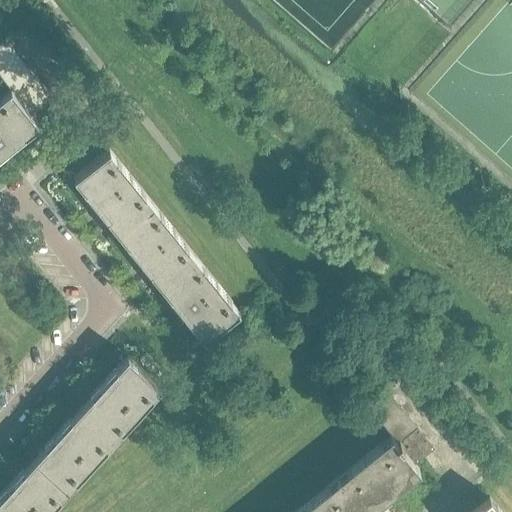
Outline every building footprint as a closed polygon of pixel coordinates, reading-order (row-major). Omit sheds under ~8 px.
[(0,58),(13,49),(5,39),(0,43),(0,58)] [(13,49),(0,58),(0,74),(0,75),(21,58),(13,49)] [(29,68),(21,58),(0,75),(8,85),(29,68)] [(29,68),(8,85),(10,87),(16,95),(37,78),(29,68)] [(37,78),(16,95),(24,104),(44,88),(37,78)] [(10,87),(0,95),(0,152),(38,122),(32,114),(24,104),(16,95),(10,87)] [(52,98),(44,88),(24,104),(32,114),(52,98)] [(117,228),(152,200),(108,147),(74,175),(117,228)] [(152,200),(117,228),(161,282),(196,254),(152,200)] [(240,307),(196,254),(161,282),(205,336),(240,307)] [(81,405),(114,434),(160,383),(127,354),(81,405)] [(375,413),(395,397),(386,387),(367,403),(375,413)] [(403,407),(395,397),(375,413),(383,423),(403,407)] [(81,405),(35,456),(68,485),(114,434),(81,405)] [(403,407),(383,423),(391,433),(411,417),(403,407)] [(419,427),(411,417),(391,433),(392,434),(400,443),(419,427)] [(427,437),(419,427),(400,443),(408,453),(427,437)] [(392,434),(338,477),(367,511),(420,468),(416,463),(408,453),(400,443),(392,434)] [(427,437),(408,453),(416,463),(435,447),(427,437)] [(35,456),(0,494),(0,511),(44,511),(68,485),(35,456)] [(338,477),(295,511),(366,511),(367,511),(338,477)] [(502,511),(490,496),(469,511),(502,511)]
